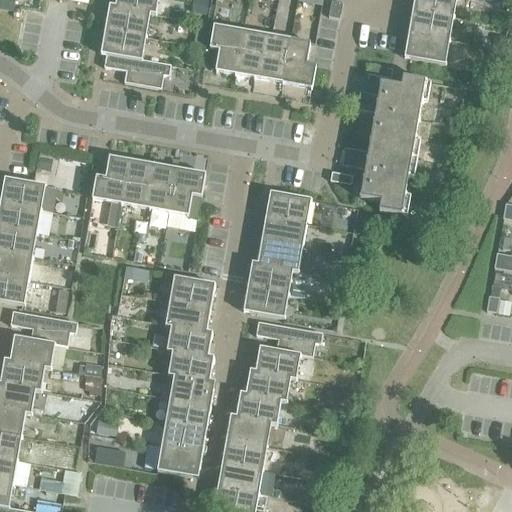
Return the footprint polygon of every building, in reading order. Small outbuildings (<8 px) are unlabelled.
[(0,0),(0,16),(11,19),(14,3),(0,0)] [(115,0),(114,10),(148,16),(148,17),(155,18),(156,17),(154,17),(156,0),(115,0)] [(193,0),(190,21),(204,23),(207,3),(193,0)] [(412,12),(411,13),(453,20),(451,19),(454,0),(413,0),(413,6),(418,7),(417,13),(412,12)] [(327,20),(338,22),(341,6),(330,4),(327,20)] [(107,15),(104,33),(146,40),(144,39),(148,17),(148,16),(114,10),(112,16),(107,15)] [(407,35),(407,36),(449,44),(449,43),(447,43),(451,20),(453,20),(411,13),(408,30),(414,31),(413,36),(407,35)] [(233,78),(234,78),(242,33),(241,33),(241,35),(214,30),(214,28),(213,28),(209,52),(218,53),(214,74),(215,74),(215,75),(216,73),(234,76),(233,78)] [(106,51),(105,57),(140,63),(140,62),(144,40),(146,40),(104,33),(101,50),(106,51)] [(252,82),(253,82),(257,59),(266,61),(270,38),(269,40),(242,35),(242,33),(234,78),(235,77),(253,80),(252,82)] [(449,44),(407,36),(404,54),(410,55),(408,62),(444,68),(445,68),(445,67),(443,67),(447,44),(449,44)] [(281,87),(289,41),(288,43),(270,40),(271,38),(270,38),(266,61),(257,59),(253,82),(253,80),(281,85),(281,87)] [(289,41),(281,87),(282,85),(310,90),(309,92),(310,92),(310,91),(311,91),(315,68),(305,66),(309,46),(308,45),(307,47),(289,43),(290,41),(289,41)] [(140,63),(105,57),(103,71),(104,71),(104,70),(126,74),(124,85),(123,85),(123,86),(160,92),(160,91),(162,78),(167,79),(168,79),(170,68),(142,63),(140,62),(140,63)] [(365,77),(378,79),(379,70),(367,68),(365,77)] [(379,70),(378,79),(390,81),(391,72),(379,70)] [(368,144),(391,148),(389,157),(412,161),(410,161),(413,143),(415,143),(415,142),(413,142),(417,124),(419,124),(419,123),(417,123),(420,105),(422,105),(422,104),(420,104),(423,86),(425,86),(425,85),(402,81),(400,90),(379,86),(379,87),(378,87),(380,88),(378,99),(377,106),(375,106),(375,107),(377,107),(375,116),(373,125),(371,125),(373,126),(370,144),(368,144)] [(353,94),(352,103),(364,105),(366,96),(353,94)] [(366,96),(364,105),(375,107),(375,106),(377,106),(378,99),(368,97),(368,96),(366,96)] [(350,112),(363,114),(364,105),(352,103),(350,112)] [(363,114),(375,116),(377,107),(375,107),(364,105),(363,114)] [(366,164),(365,173),(360,200),(358,200),(358,201),(380,205),(378,215),(401,219),(401,218),(402,219),(402,218),(400,217),(403,199),(405,200),(405,199),(403,199),(407,180),(409,181),(409,180),(407,180),(410,162),(412,162),(412,161),(389,157),(391,148),(368,144),(370,145),(368,155),(367,163),(365,162),(365,163),(366,164)] [(342,159),(350,161),(354,162),(356,153),(343,151),(342,159)] [(354,162),(357,162),(366,164),(365,163),(365,162),(367,163),(368,155),(356,153),(354,162)] [(120,208),(128,162),(127,164),(109,161),(109,159),(109,160),(108,160),(104,181),(95,179),(91,202),(91,203),(92,203),(92,201),(120,206),(120,208)] [(349,170),(350,161),(342,159),(340,168),(349,170)] [(39,160),(36,174),(49,177),(52,162),(39,160)] [(148,213),(152,190),(143,189),(147,166),(146,168),(128,164),(128,162),(120,208),(121,206),(148,211),(148,213)] [(355,171),(365,173),(366,164),(357,162),(355,171)] [(167,216),(175,171),(175,173),(147,168),(147,166),(143,189),(152,190),(148,213),(149,213),(149,211),(167,214),(167,216)] [(175,171),(167,216),(168,216),(168,214),(186,218),(186,220),(187,220),(187,219),(191,198),(200,200),(205,177),(204,176),(203,176),(203,178),(175,173),(176,171),(175,171)] [(329,184),(339,185),(341,176),(331,175),(329,184)] [(341,176),(339,185),(350,187),(351,178),(341,176)] [(2,188),(0,200),(0,205),(41,213),(39,212),(43,189),(45,190),(45,189),(45,188),(9,182),(8,189),(2,188)] [(267,202),(264,220),(306,227),(304,227),(308,204),(310,204),(311,203),(310,203),(310,202),(274,196),(273,203),(267,202)] [(187,219),(187,221),(196,223),(200,204),(200,200),(191,198),(187,219)] [(0,212),(0,230),(37,237),(37,236),(35,236),(39,213),(41,214),(41,213),(0,205),(0,206),(5,208),(4,213),(0,212)] [(502,221),(511,223),(511,219),(511,207),(505,206),(502,221)] [(263,226),(260,244),(302,251),(300,250),(304,227),(306,228),(306,227),(264,220),(264,221),(270,222),(269,227),(263,226)] [(0,254),(33,260),(31,260),(35,237),(37,237),(0,230),(0,231),(1,231),(0,234),(0,254)] [(503,241),(501,252),(510,253),(511,242),(503,241)] [(317,243),(316,253),(330,255),(331,246),(317,243)] [(259,250),(256,267),(291,273),(290,274),(297,276),(297,275),(298,275),(298,274),(296,274),(300,251),(302,251),(260,244),(266,245),(265,251),(259,250)] [(0,279),(28,284),(29,284),(27,283),(31,260),(33,261),(33,260),(0,254),(0,279)] [(134,255),(133,264),(140,265),(142,256),(134,255)] [(493,271),(503,272),(505,258),(496,256),(493,271)] [(511,259),(505,258),(503,272),(511,274),(511,259)] [(250,272),(246,290),(288,297),(286,296),(290,274),(291,273),(256,267),(255,273),(250,272)] [(28,284),(0,279),(0,304),(23,309),(24,308),(24,307),(22,307),(26,284),(28,284)] [(168,302),(168,303),(210,310),(213,294),(207,293),(209,286),(173,280),(173,281),(172,280),(172,281),(174,281),(170,303),(168,302)] [(143,289),(142,301),(150,301),(152,290),(143,289)] [(288,297),(246,290),(243,307),(249,308),(248,316),(283,322),(283,321),(284,321),(282,320),(286,297),(288,298),(288,297)] [(488,299),(485,314),(495,316),(498,302),(498,301),(488,299)] [(498,302),(495,316),(508,318),(511,304),(498,302)] [(165,328),(171,329),(172,328),(206,334),(209,316),(203,315),(204,310),(210,311),(210,310),(168,303),(170,303),(166,326),(164,326),(164,327),(165,327),(165,328)] [(57,305),(56,316),(64,317),(66,306),(57,305)] [(32,331),(30,343),(53,347),(53,348),(55,348),(67,350),(67,349),(66,349),(68,335),(74,336),(73,337),(74,337),(76,326),(12,315),(9,328),(10,328),(11,328),(32,331)] [(278,342),(276,353),(276,354),(298,358),(298,359),(300,359),(312,361),(312,360),(311,360),(314,346),(319,347),(319,348),(320,348),(322,337),(257,325),(255,339),(256,339),(256,338),(278,342)] [(166,352),(173,353),(173,352),(207,358),(210,341),(205,340),(206,334),(172,328),(171,329),(167,351),(165,351),(166,351),(166,352)] [(12,347),(9,364),(43,370),(43,371),(50,373),(50,372),(51,371),(49,371),(53,348),(53,347),(30,343),(19,341),(18,348),(12,347)] [(257,357),(254,374),(289,381),(288,382),(295,383),(295,382),(296,382),(294,381),(298,359),(298,358),(276,354),(276,353),(264,351),(263,358),(257,357)] [(167,377),(174,378),(174,377),(209,383),(212,366),(206,365),(207,358),(173,352),(173,353),(169,376),(167,375),(167,376),(167,377)] [(2,370),(0,382),(0,387),(33,393),(33,394),(40,395),(41,395),(41,394),(39,394),(43,371),(43,370),(9,364),(8,371),(2,370)] [(85,367),(83,378),(100,380),(101,369),(85,367)] [(247,380),(244,397),(279,403),(279,404),(286,406),(286,405),(286,404),(285,404),(288,382),(289,381),(254,374),(253,381),(247,380)] [(168,401),(168,402),(210,409),(213,390),(208,389),(209,383),(174,377),(174,378),(170,402),(168,401)] [(0,411),(24,416),(23,417),(30,418),(30,417),(31,417),(29,416),(30,411),(33,394),(33,393),(0,387),(0,411)] [(238,402),(235,420),(269,426),(269,427),(276,428),(277,428),(277,427),(275,427),(279,404),(279,403),(244,397),(243,403),(238,402)] [(164,425),(206,433),(209,415),(203,414),(204,409),(210,410),(210,409),(168,402),(170,402),(166,425),(164,425)] [(0,436),(21,440),(22,440),(20,439),(23,417),(24,416),(0,411),(0,436)] [(228,425),(225,442),(267,450),(267,449),(265,449),(269,427),(269,426),(235,420),(234,426),(228,425)] [(98,424),(96,436),(109,438),(111,426),(98,424)] [(160,449),(202,456),(205,439),(199,438),(200,433),(206,434),(206,433),(164,425),(164,426),(166,426),(162,449),(160,449)] [(0,461),(17,464),(15,463),(19,440),(21,440),(0,436),(0,461)] [(224,449),(221,466),(263,473),(261,473),(265,450),(267,450),(225,442),(225,443),(231,444),(230,450),(224,449)] [(202,456),(160,449),(162,450),(158,473),(156,472),(155,473),(156,473),(156,474),(192,480),(193,473),(198,474),(202,456)] [(96,450),(93,465),(107,468),(109,452),(96,450)] [(308,457),(305,471),(319,473),(322,460),(308,457)] [(0,485),(13,488),(13,487),(11,487),(15,464),(17,465),(17,464),(0,461),(0,485)] [(217,489),(217,490),(259,497),(257,496),(261,474),(263,474),(263,473),(221,466),(218,483),(224,484),(223,490),(217,489)] [(40,481),(38,492),(60,496),(62,485),(40,481)] [(0,510),(7,511),(11,488),(13,488),(0,485),(0,510)] [(259,497),(217,490),(214,507),(219,508),(218,511),(254,511),(257,497),(259,498),(259,497)] [(291,493),(289,503),(301,506),(312,507),(314,497),(291,493)] [(37,503),(35,511),(59,511),(60,507),(37,503)]
